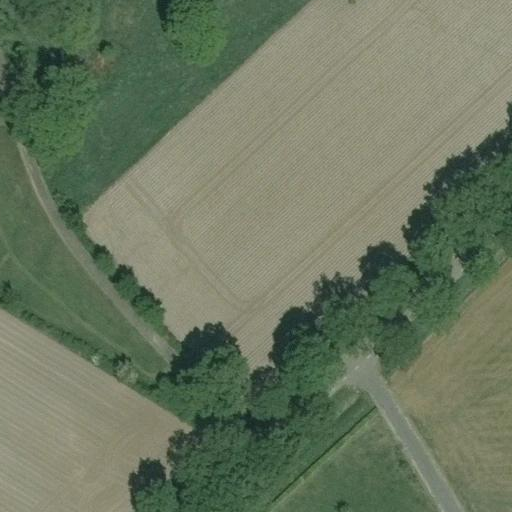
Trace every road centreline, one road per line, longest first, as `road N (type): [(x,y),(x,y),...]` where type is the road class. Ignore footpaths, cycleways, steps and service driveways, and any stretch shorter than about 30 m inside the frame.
road 1 (unclassified): [(255,455),(76,252),(44,200),(0,66)]
road 2 (tertiary): [(255,455),(511,214)]
